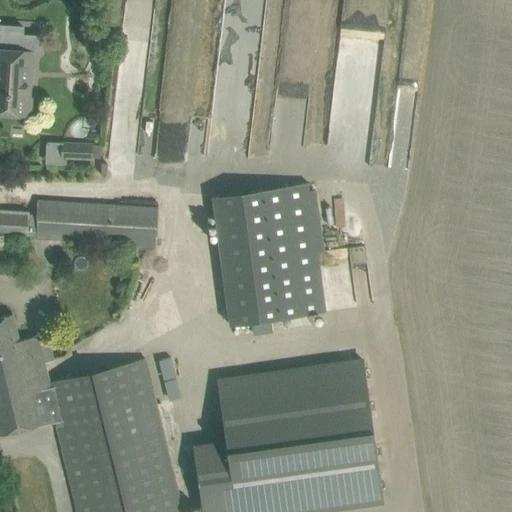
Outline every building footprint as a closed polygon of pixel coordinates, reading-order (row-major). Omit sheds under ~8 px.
[(32,51),(15,50),(0,49),(0,113),(23,115),(24,98),(29,99),(32,51)] [(62,141),(62,157),(90,158),(90,142),(62,141)] [(325,312),(310,201),(324,199),(322,182),(308,183),(212,196),(230,325),(325,312)] [(0,236),(41,239),(128,246),(156,247),(158,208),(37,200),(36,218),(29,217),(29,212),(0,210),(0,236)] [(46,350),(36,353),(32,337),(19,341),(12,314),(0,316),(0,434),(56,422),(78,511),(180,511),(154,405),(156,403),(146,358),(91,372),(50,382),(45,361),(48,360),(46,350)] [(201,511),(323,511),(383,504),(363,356),(217,376),(225,439),(192,444),(201,511)] [(162,360),(172,399),(182,396),(172,357),(162,360)]
